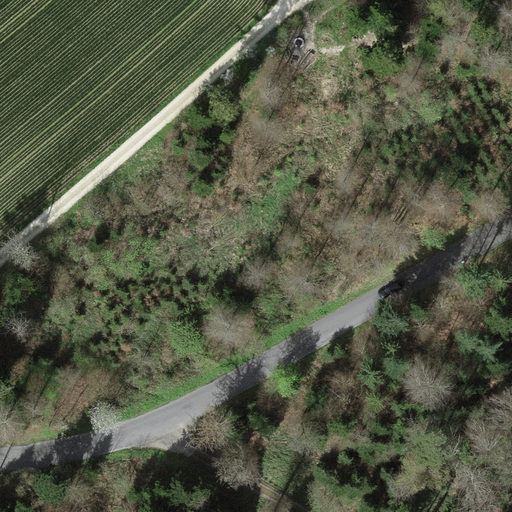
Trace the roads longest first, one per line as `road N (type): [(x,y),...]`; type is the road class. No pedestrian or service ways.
road 1 (unclassified): [(511,225),(157,424),(92,445),(0,458)]
road 2 (track): [(296,0),(0,258)]
road 3 (track): [(305,511),(157,424)]
